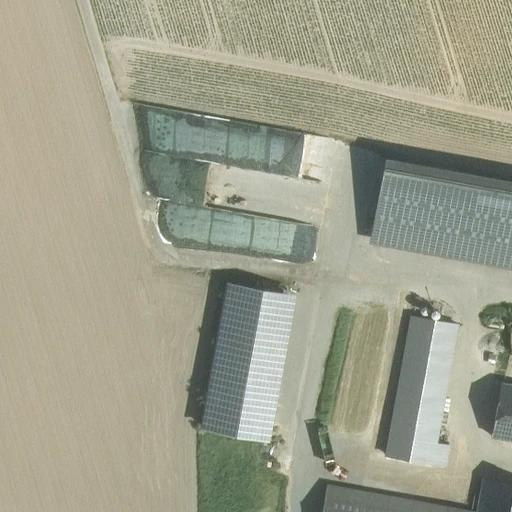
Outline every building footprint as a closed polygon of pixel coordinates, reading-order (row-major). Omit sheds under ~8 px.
[(511,181),(386,158),(372,237),(511,262),(511,181)] [(285,294),(229,284),(203,426),(259,436),(285,294)] [(458,324),(411,316),(386,454),(445,465),(448,445),(436,442),(458,324)] [(305,362),(300,389),(370,401),(375,375),(362,373),(364,362),(339,358),(338,368),(305,362)] [(511,384),(501,383),(491,436),(511,439),(511,384)] [(511,511),(511,483),(484,479),(477,511),(511,511)] [(450,511),(451,509),(328,486),(322,511),(450,511)]
